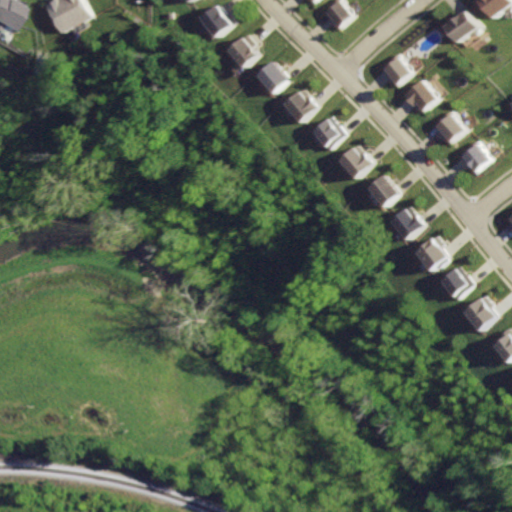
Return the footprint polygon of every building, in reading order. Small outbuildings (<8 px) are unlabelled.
[(0,0),(0,22),(4,25),(19,0),(0,0)] [(81,0),(40,0),(56,26),(86,8),(81,0)] [(351,0),(343,0),(330,13),(348,32),(366,15),(351,0)] [(511,0),(485,0),(484,1),(500,19),(511,9),(511,0)] [(223,4),(206,18),(221,37),(241,22),(233,12),(230,13),(223,4)] [(475,13),(466,20),(463,17),(455,25),(469,42),(487,26),(475,13)] [(250,34),(232,49),(248,68),(264,54),(256,45),(257,42),(250,34)] [(409,54),(392,69),(408,88),(425,74),(409,54)] [(276,61),(261,74),(278,94),(293,80),(276,61)] [(435,79),(415,95),(425,107),(427,105),(434,114),(452,99),(435,79)] [(303,91),(286,106),(304,125),(323,107),(312,95),(310,98),(303,91)] [(460,111),(443,125),(460,145),(477,130),(460,111)] [(334,118),(319,133),(335,150),(353,134),(343,123),(341,125),(334,118)] [(484,141),(466,156),(483,176),(501,161),(484,141)] [(362,147),(346,161),(362,180),(381,163),(372,152),(369,154),(362,147)] [(390,176),(375,188),(391,207),(406,195),(390,176)] [(412,208),(397,221),(413,240),(432,223),(424,214),(421,217),(412,208)] [(433,232),(416,246),(431,264),(448,250),(433,232)] [(458,259),(440,273),(455,291),(473,277),(458,259)] [(484,291),(467,305),(485,326),(501,312),(484,291)] [(511,319),(495,334),(511,355),(511,354),(511,319)]
